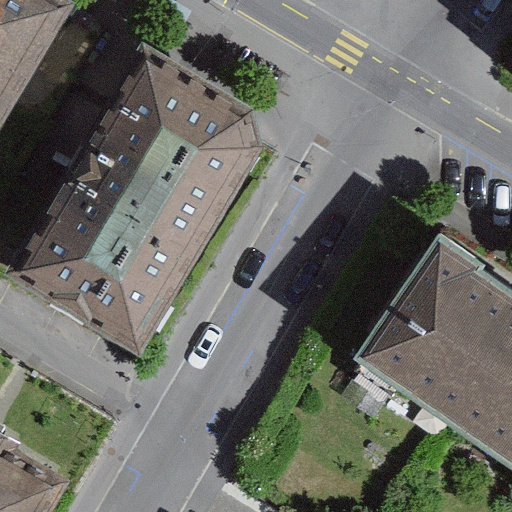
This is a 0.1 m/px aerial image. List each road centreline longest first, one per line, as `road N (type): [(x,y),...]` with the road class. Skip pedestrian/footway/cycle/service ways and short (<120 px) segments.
road 1 (residential): [(394,85),(191,435)]
road 2 (residential): [(191,435),(0,321)]
road 3 (tertiary): [(254,0),(394,85)]
road 4 (tertiary): [(394,85),(511,157)]
